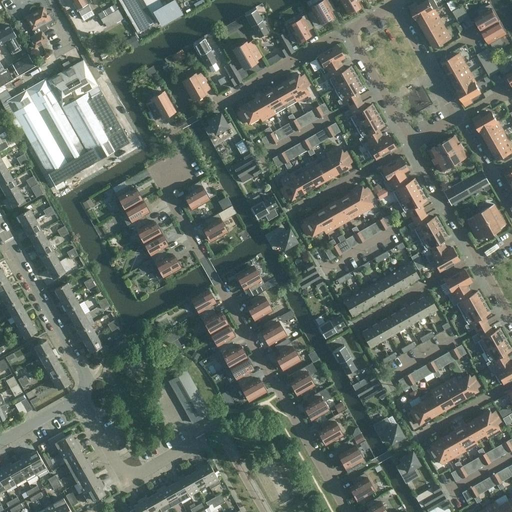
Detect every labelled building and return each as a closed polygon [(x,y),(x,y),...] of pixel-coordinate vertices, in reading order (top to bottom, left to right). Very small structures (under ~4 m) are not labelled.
[(71,0),(77,10),(84,21),(94,15),(88,5),(87,6),(86,5),(87,4),(90,2),(88,0),(71,0)] [(173,0),(163,6),(159,0),(118,0),(137,32),(159,20),(161,24),(181,12),(174,0),(173,0)] [(321,0),(311,6),(321,23),(333,16),(330,11),(335,8),(330,0),(321,0)] [(348,14),(361,7),(358,1),(360,0),(340,0),(342,2),(340,3),(343,9),(345,8),(348,14)] [(419,0),(410,6),(417,19),(438,7),(434,0),(428,0),(426,1),(424,0),(419,0)] [(103,23),(120,14),(114,4),(98,14),(103,23)] [(475,19),(482,31),(499,21),(490,4),(478,11),(480,16),(475,19)] [(458,8),(464,19),(469,16),(463,6),(458,8)] [(43,23),(50,19),(43,7),(25,17),(35,35),(29,39),(34,48),(47,41),(42,32),(47,29),(43,23)] [(438,7),(417,19),(418,19),(423,28),(440,19),(435,10),(439,8),(438,7)] [(245,15),(244,15),(250,27),(252,26),(258,38),(267,33),(261,21),(262,20),(255,9),(254,9),(254,8),(244,14),(245,15)] [(464,19),(458,8),(453,11),(459,22),(464,19)] [(298,42),(311,35),(308,30),(313,27),(306,15),(289,24),(298,42)] [(423,28),(429,38),(445,28),(440,19),(423,28)] [(499,37),(506,33),(499,21),(482,31),(489,42),(490,41),(494,48),(503,44),(499,37)] [(0,30),(0,42),(1,45),(5,43),(11,53),(19,49),(13,39),(15,37),(9,26),(0,30)] [(445,28),(429,38),(434,47),(451,38),(445,28)] [(134,34),(126,39),(130,48),(139,43),(134,34)] [(193,44),(192,45),(199,56),(200,56),(206,67),(208,66),(211,73),(218,69),(215,62),(216,62),(209,50),(210,50),(204,38),(203,39),(202,38),(193,43),(193,44)] [(244,69),(256,62),(255,60),(260,57),(252,42),(246,45),(245,43),(233,50),(244,69)] [(322,76),(334,69),(338,66),(342,65),(339,59),(343,57),(337,46),(318,57),(315,58),(321,69),(319,70),(322,76)] [(6,101),(53,183),(129,140),(127,136),(87,65),(86,66),(76,48),(40,69),(46,78),(6,101)] [(282,58),(288,55),(284,49),(279,52),(282,58)] [(495,59),(488,49),(483,52),(489,63),(495,59)] [(176,54),(180,61),(185,58),(181,51),(176,54)] [(489,63),(483,52),(477,55),(484,66),(489,63)] [(443,63),(448,73),(465,63),(459,53),(454,57),(452,53),(446,56),(448,60),(443,63)] [(28,54),(12,63),(18,74),(34,65),(28,54)] [(501,70),(495,59),(489,63),(495,73),(501,70)] [(236,85),(242,81),(232,63),(226,66),(233,78),(236,85)] [(448,73),(454,82),(470,72),(465,63),(448,73)] [(489,63),(484,66),(490,76),(495,73),(489,63)] [(338,66),(334,69),(322,76),(326,82),(329,80),(334,90),(356,77),(350,67),(345,70),(342,65),(338,66)] [(0,88),(13,81),(7,70),(0,74),(0,88)] [(458,91),(458,92),(476,82),(470,72),(454,82),(459,91),(458,91)] [(193,100),(205,93),(204,91),(209,88),(201,73),(196,76),(195,74),(182,81),(193,100)] [(299,78),(297,74),(292,77),(293,78),(286,82),(297,101),(309,94),(305,88),(309,85),(303,75),(299,78)] [(348,107),(361,99),(359,97),(360,96),(357,91),(362,88),(356,77),(334,90),(340,100),(337,101),(340,107),(346,104),(348,107)] [(231,88),(236,85),(233,78),(227,81),(231,88)] [(297,101),(286,82),(285,81),(280,84),(281,85),(274,88),(285,108),(297,101)] [(476,82),(458,92),(466,105),(473,102),(472,101),(479,98),(477,94),(481,92),(475,83),(476,82)] [(285,108),(274,88),(274,87),(269,90),(269,91),(263,95),(274,114),(272,110),(283,104),(285,108)] [(151,99),(152,101),(147,104),(155,119),(161,116),(162,118),(174,111),(163,92),(151,99)] [(263,95),(262,94),(257,97),(258,98),(251,101),(262,121),(274,114),(263,95)] [(349,110),(344,113),(347,119),(350,118),(356,127),(377,115),(372,105),(366,108),(363,102),(362,102),(361,99),(348,107),(349,110)] [(262,121),(251,101),(251,100),(246,103),(246,104),(239,108),(241,111),(237,113),(243,123),(247,121),(248,123),(260,117),(262,121)] [(323,115),(318,106),(313,109),(318,118),(323,115)] [(488,114),(486,111),(473,118),(481,131),(498,122),(498,121),(497,122),(492,112),(488,114)] [(227,126),(220,114),(208,121),(213,130),(208,133),(214,144),(218,142),(234,133),(229,125),(227,126)] [(287,116),(290,122),(291,124),(296,121),(295,119),(292,114),(287,116)] [(304,114),(295,119),(296,121),(300,129),(303,127),(309,123),(304,114)] [(373,138),(381,134),(378,128),(383,125),(377,115),(356,127),(361,137),(358,139),(362,145),(373,138)] [(291,124),(296,131),(300,129),(296,121),(291,124)] [(498,122),(481,131),(481,132),(482,131),(487,141),(503,131),(498,122)] [(329,126),(324,129),(329,138),(334,135),(329,126)] [(264,129),(267,135),(268,137),(273,134),(269,127),(264,129)] [(503,131),(487,141),(492,150),(509,140),(503,131)] [(272,144),(277,141),(273,134),(268,137),(272,144)] [(381,134),(373,138),(362,145),(365,151),(367,150),(373,160),(375,158),(375,159),(394,148),(388,137),(384,139),(381,134)] [(454,136),(441,143),(453,164),(466,156),(461,148),(462,147),(460,143),(458,143),(454,136)] [(306,139),(302,142),(306,149),(310,146),(306,139)] [(241,140),(235,143),(238,149),(241,155),(242,155),(243,154),(248,151),(245,145),(241,140)] [(511,146),(509,140),(492,150),(498,160),(511,151),(511,146)] [(453,164),(441,143),(428,150),(432,158),(431,159),(434,164),(435,163),(440,171),(453,164)] [(306,149),(307,151),(310,156),(314,154),(310,146),(306,149)] [(344,169),(345,170),(350,167),(348,164),(352,161),(346,151),(342,154),(338,147),(327,153),(338,173),(344,169)] [(251,156),(248,151),(243,154),(242,155),(245,160),(251,156)] [(283,152),(279,155),(283,162),(287,159),(283,152)] [(333,176),(333,177),(338,174),(338,173),(327,153),(326,154),(328,158),(318,164),(316,160),(315,160),(326,179),(333,176)] [(279,155),(272,159),(277,168),(284,164),(283,162),(279,155)] [(386,188),(402,179),(406,177),(402,171),(406,169),(400,158),(381,169),(379,171),(384,181),(383,182),(386,188)] [(283,162),(284,164),(287,169),(291,167),(287,159),(283,162)] [(321,182),(322,183),(327,180),(326,179),(315,160),(304,167),(315,186),(321,182)] [(260,173),(257,167),(251,171),(254,176),(260,173)] [(310,189),(310,190),(315,187),(315,186),(304,167),(292,173),(303,193),(310,189)] [(0,172),(0,185),(0,186),(13,179),(7,168),(0,172)] [(298,195),(299,196),(304,194),(303,193),(292,173),(280,180),(284,187),(280,189),(286,199),(290,197),(291,199),(298,195)] [(463,181),(466,188),(477,182),(473,175),(463,181)] [(406,177),(402,179),(386,188),(390,194),(392,192),(398,202),(420,189),(414,179),(409,182),(406,177)] [(19,189),(13,179),(0,186),(6,196),(19,189)] [(35,180),(28,184),(30,188),(37,184),(35,180)] [(187,188),(189,193),(184,196),(191,208),(209,198),(199,181),(187,188)] [(452,187),(456,194),(466,188),(463,181),(452,187)] [(470,194),(480,188),(477,182),(466,188),(470,194)] [(377,184),(371,188),(374,193),(380,190),(377,184)] [(118,198),(114,200),(120,212),(142,199),(135,187),(130,190),(127,186),(115,192),(118,198)] [(363,190),(361,186),(356,189),(356,190),(349,194),(360,213),(372,207),(368,200),(372,197),(367,188),(363,190)] [(459,200),(470,194),(466,188),(456,194),(459,200)] [(12,207),(25,200),(19,189),(6,196),(12,207)] [(411,219),(424,212),(423,209),(424,208),(420,203),(426,200),(420,189),(398,202),(403,212),(401,213),(404,219),(410,216),(411,219)] [(360,213),(349,194),(349,193),(344,196),(345,197),(338,200),(349,220),(360,213)] [(227,196),(218,201),(223,210),(232,205),(227,196)] [(256,218),(257,219),(268,213),(268,211),(277,206),(272,197),(263,202),(262,201),(250,208),(251,209),(250,209),(255,219),(256,218)] [(130,228),(146,219),(143,214),(149,211),(142,199),(120,212),(130,228)] [(349,220),(338,200),(337,199),(332,202),(333,203),(327,207),(337,226),(349,220)] [(493,205),(480,212),(491,233),(504,225),(493,205)] [(337,226),(327,207),(326,206),(321,209),(322,210),(315,213),(326,233),(337,226)] [(17,216),(23,227),(36,219),(30,209),(17,216)] [(315,213),(314,212),(309,215),(310,216),(303,220),(305,223),(301,225),(306,235),(310,233),(312,235),(323,229),(326,233),(315,213)] [(413,222),(407,225),(411,231),(414,229),(419,239),(441,227),(435,217),(430,220),(427,214),(426,215),(424,212),(411,219),(413,222)] [(491,233),(480,212),(467,219),(479,240),(491,233)] [(209,240),(227,231),(217,213),(205,220),(208,225),(202,228),(209,240)] [(23,227),(29,237),(42,230),(36,219),(23,227)] [(149,224),(146,219),(130,228),(134,226),(143,242),(161,233),(154,221),(149,224)] [(377,221),(382,230),(387,228),(382,219),(377,221)] [(356,226),(351,229),(354,234),(355,236),(360,234),(356,226)] [(296,241),(289,229),(284,232),(281,227),(266,236),(273,247),(280,243),(284,249),(296,241)] [(425,257),(445,246),(442,240),(447,237),(441,227),(419,239),(419,240),(422,238),(427,247),(422,251),(425,257)] [(29,237),(35,247),(47,240),(42,230),(29,237)] [(165,252),(162,248),(168,244),(161,233),(143,242),(153,259),(148,261),(148,262),(165,252)] [(354,234),(345,240),(350,249),(359,243),(357,239),(355,236),(354,234)] [(364,241),(360,234),(355,236),(357,239),(359,243),(364,241)] [(337,247),(333,239),(328,242),(332,249),(337,247)] [(35,247),(41,258),(53,251),(47,240),(35,247)] [(397,251),(405,247),(402,243),(395,247),(397,251)] [(448,251),(445,246),(425,257),(429,263),(433,261),(439,271),(458,260),(452,249),(448,251)] [(341,254),(337,247),(332,249),(336,256),(341,254)] [(47,268),(59,261),(53,251),(41,258),(47,268)] [(76,252),(69,256),(71,260),(78,255),(76,252)] [(148,262),(158,279),(168,273),(169,275),(175,271),(174,270),(180,266),(173,254),(168,257),(165,252),(148,262)] [(420,260),(416,254),(410,257),(414,263),(420,260)] [(414,263),(418,270),(424,266),(420,260),(414,263)] [(53,279),(65,272),(59,261),(47,268),(53,279)] [(314,268),(311,262),(305,266),(308,271),(314,268)] [(410,263),(400,268),(409,284),(419,279),(410,263)] [(266,288),(264,284),(254,267),(236,277),(246,294),(248,293),(251,297),(266,288)] [(409,284),(400,268),(391,274),(400,289),(409,284)] [(450,300),(461,293),(469,289),(466,283),(470,281),(464,270),(445,281),(451,291),(446,294),(450,300)] [(400,289),(391,274),(381,279),(390,295),(400,289)] [(273,277),(266,281),(269,288),(277,284),(273,277)] [(83,282),(86,286),(93,282),(91,278),(83,282)] [(0,296),(13,289),(7,279),(0,282),(0,296)] [(320,279),(314,282),(317,288),(323,284),(320,279)] [(381,300),(390,295),(381,279),(372,284),(381,300)] [(93,282),(86,286),(88,290),(95,286),(93,282)] [(54,290),(60,301),(73,293),(67,283),(54,290)] [(381,300),(372,284),(362,290),(371,306),(381,300)] [(0,296),(6,307),(18,300),(13,289),(0,296)] [(469,289),(461,293),(450,300),(453,306),(456,304),(462,314),(483,302),(477,291),(472,294),(469,289)] [(201,317),(213,310),(210,305),(215,302),(208,290),(191,300),(201,317)] [(371,306),(362,290),(353,295),(362,311),(371,306)] [(247,307),(254,319),(271,310),(261,292),(249,299),(252,304),(247,307)] [(60,301),(66,311),(79,304),(73,293),(60,301)] [(418,300),(427,316),(437,310),(428,294),(418,300)] [(362,311),(353,295),(343,301),(352,316),(362,311)] [(98,302),(100,306),(107,302),(105,298),(98,302)] [(12,317),(18,314),(24,310),(18,300),(6,307),(12,317)] [(417,321),(427,316),(418,300),(408,305),(417,321)] [(107,302),(100,306),(102,310),(109,306),(107,302)] [(475,331),(488,324),(486,321),(487,321),(484,315),(489,312),(483,302),(462,314),(467,324),(464,325),(468,331),(473,328),(475,331)] [(79,304),(66,311),(72,321),(85,314),(90,311),(87,306),(82,309),(79,304)] [(408,326),(417,321),(408,305),(399,311),(408,326)] [(18,328),(30,321),(24,310),(18,314),(12,317),(18,328)] [(210,333),(227,323),(221,312),(216,315),(213,310),(201,317),(210,333)] [(408,326),(399,311),(390,316),(399,332),(408,326)] [(72,321),(78,332),(91,325),(85,314),(72,321)] [(324,337),(324,338),(336,331),(335,330),(345,325),(339,316),(330,321),(329,320),(318,326),(319,328),(317,328),(323,337),(324,337)] [(389,337),(399,332),(390,316),(380,321),(389,337)] [(268,344),(285,334),(276,317),(263,324),(266,329),(261,332),(268,344)] [(117,323),(114,320),(107,324),(109,328),(117,323)] [(36,331),(30,321),(18,328),(24,339),(36,331)] [(153,321),(146,325),(149,331),(156,327),(153,321)] [(389,337),(380,321),(371,327),(380,342),(389,337)] [(117,323),(109,328),(111,332),(119,327),(117,323)] [(219,350),(232,343),(229,338),(234,335),(227,323),(210,333),(219,350)] [(440,327),(442,331),(450,327),(447,323),(440,327)] [(489,327),(488,324),(475,331),(477,334),(471,337),(474,343),(477,342),(483,352),(505,339),(499,329),(494,332),(490,326),(489,327)] [(78,332),(84,342),(96,335),(91,325),(78,332)] [(370,348),(380,342),(371,327),(361,332),(370,348)] [(90,353),(102,345),(96,335),(84,342),(90,353)] [(500,363),(508,358),(505,353),(511,350),(505,339),(483,352),(488,361),(486,363),(489,369),(500,363)] [(39,358),(52,351),(46,340),(33,347),(39,358)] [(282,369),(299,359),(290,342),(277,349),(280,354),(275,357),(282,369)] [(229,367),(246,357),(240,345),(234,348),(232,343),(219,350),(229,367)] [(338,362),(339,363),(340,363),(346,374),(356,369),(349,357),(350,357),(344,345),(332,352),(333,353),(332,353),(337,363),(338,362)] [(455,348),(450,350),(455,359),(460,357),(455,348)] [(45,368),(58,361),(52,351),(39,358),(45,368)] [(194,351),(191,356),(197,360),(198,359),(200,354),(194,351)] [(314,351),(308,354),(313,362),(319,358),(314,351)] [(15,357),(13,353),(5,357),(7,361),(15,357)] [(238,383),(250,376),(248,372),(253,369),(246,357),(229,367),(238,383)] [(508,358),(500,363),(489,369),(492,375),(494,374),(500,384),(503,383),(511,377),(511,363),(508,358)] [(58,361),(45,368),(51,379),(64,372),(58,361)] [(431,371),(436,368),(432,361),(427,363),(431,371)] [(0,370),(1,372),(8,368),(6,363),(0,366),(0,370)] [(286,377),(289,382),(296,394),(302,391),(302,393),(309,389),(308,387),(313,384),(308,375),(315,371),(311,363),(286,377)] [(431,371),(433,373),(436,378),(440,375),(436,368),(431,371)] [(193,423),(210,413),(186,371),(169,380),(193,423)] [(70,383),(64,372),(51,379),(57,390),(70,383)] [(366,378),(369,384),(377,379),(374,374),(366,378)] [(409,384),(413,381),(409,374),(404,376),(409,384)] [(17,379),(20,383),(27,379),(25,375),(17,379)] [(472,393),(472,394),(477,391),(475,388),(479,385),(474,376),(469,378),(468,375),(464,378),(458,381),(457,382),(454,378),(465,397),(472,393)] [(250,376),(238,383),(248,400),(265,391),(258,378),(253,381),(250,376)] [(404,376),(398,380),(403,389),(410,386),(409,384),(404,376)] [(460,400),(461,401),(466,398),(465,397),(454,378),(443,384),(454,404),(460,400)] [(29,383),(27,379),(20,383),(22,387),(29,383)] [(8,385),(11,389),(18,385),(15,380),(8,385)] [(409,384),(410,386),(413,391),(417,388),(413,381),(409,384)] [(449,406),(449,407),(454,405),(454,404),(443,384),(431,391),(442,410),(449,406)] [(13,394),(21,389),(18,385),(11,389),(13,394)] [(328,409),(322,399),(329,395),(325,388),(306,399),(309,404),(303,407),(310,419),(316,416),(317,417),(323,414),(322,412),(328,409)] [(31,390),(25,394),(28,399),(34,396),(33,393),(31,390)] [(378,400),(387,395),(383,390),(375,395),(378,400)] [(414,391),(409,394),(412,399),(417,396),(414,391)] [(437,413),(438,414),(443,411),(442,410),(431,391),(420,397),(431,417),(437,413)] [(32,405),(32,404),(39,400),(37,396),(29,400),(32,405)] [(426,420),(431,418),(431,417),(420,397),(419,397),(422,402),(410,408),(411,411),(407,413),(413,423),(417,421),(419,424),(426,420)] [(20,401),(27,412),(32,409),(25,398),(20,401)] [(21,415),(27,412),(20,401),(15,404),(21,415)] [(338,412),(345,408),(341,402),(335,406),(338,412)] [(490,414),(488,411),(483,413),(483,414),(477,418),(488,438),(500,431),(496,424),(500,422),(494,412),(490,414)] [(511,412),(508,415),(502,418),(506,425),(511,421),(511,412)] [(336,437),(342,434),(332,417),(320,424),(323,429),(318,431),(325,444),(330,441),(331,442),(337,439),(336,437)] [(488,438),(477,418),(476,417),(471,420),(472,421),(465,425),(476,444),(477,444),(474,440),(485,434),(487,438),(488,438)] [(391,443),(402,436),(403,436),(396,424),(390,427),(386,419),(374,426),(383,441),(388,438),(391,443)] [(476,444),(465,425),(465,424),(460,427),(454,431),(465,451),(476,444)] [(465,451),(454,431),(453,430),(448,433),(449,434),(442,438),(453,457),(465,451)] [(71,433),(65,436),(63,432),(48,441),(51,446),(55,444),(60,453),(76,443),(71,433)] [(364,439),(361,434),(355,437),(358,442),(364,439)] [(453,457),(442,438),(442,437),(437,440),(430,444),(432,447),(428,450),(433,459),(438,457),(441,464),(453,457)] [(503,443),(508,452),(511,449),(511,448),(508,440),(503,443)] [(82,453),(76,443),(60,453),(65,463),(82,453)] [(365,463),(356,446),(350,449),(349,447),(343,451),(344,452),(338,456),(348,473),(365,463)] [(486,455),(481,448),(477,451),(481,458),(486,455)] [(26,456),(35,473),(37,475),(47,469),(36,451),(26,456)] [(419,464),(412,452),(399,459),(402,464),(397,466),(406,482),(418,475),(413,467),(419,464)] [(88,463),(82,453),(65,463),(71,473),(88,463)] [(16,462),(25,478),(27,481),(37,475),(35,473),(26,456),(26,457),(24,455),(20,457),(21,459),(16,462)] [(486,455),(481,458),(485,465),(490,462),(486,455)] [(463,468),(459,461),(454,464),(458,471),(463,468)] [(15,484),(25,478),(16,462),(10,465),(9,463),(5,465),(15,484)] [(77,483),(93,473),(90,468),(93,466),(90,462),(88,463),(71,473),(77,483)] [(220,483),(209,463),(203,466),(202,464),(198,466),(208,485),(210,488),(220,483)] [(0,480),(5,490),(15,484),(5,465),(0,468),(1,470),(0,470),(0,480)] [(199,491),(208,485),(198,466),(194,469),(195,471),(190,474),(199,491)] [(467,475),(463,468),(458,471),(462,478),(467,475)] [(99,483),(93,473),(77,483),(82,493),(99,483)] [(374,490),(364,473),(352,480),(355,484),(349,487),(356,500),(362,497),(363,498),(369,495),(368,493),(374,490)] [(495,483),(500,480),(496,473),(491,475),(495,483)] [(190,474),(180,479),(190,496),(199,491),(190,474)] [(180,501),(190,496),(180,479),(179,477),(175,479),(176,482),(171,484),(180,501)] [(499,490),(504,487),(500,480),(495,483),(499,490)] [(105,494),(99,483),(82,493),(88,503),(105,494)] [(171,507),(180,501),(171,484),(166,487),(165,485),(160,487),(162,490),(171,507)] [(431,488),(434,494),(441,490),(438,485),(431,488)] [(468,488),(472,496),(477,493),(473,486),(468,488)] [(397,495),(393,489),(387,493),(391,499),(397,495)] [(162,511),(171,507),(162,490),(152,495),(162,511)] [(476,503),(481,500),(477,493),(472,496),(476,503)] [(152,495),(143,500),(149,511),(161,511),(162,511),(152,495)] [(386,511),(378,497),(365,504),(368,508),(363,511),(386,511)] [(71,511),(63,498),(53,504),(57,511),(71,511)] [(133,506),(136,511),(149,511),(143,500),(133,506)] [(511,511),(511,506),(509,500),(501,505),(499,500),(495,503),(499,511),(511,511)] [(447,501),(440,505),(443,510),(450,506),(447,501)] [(499,511),(495,503),(483,509),(484,511),(499,511)]
